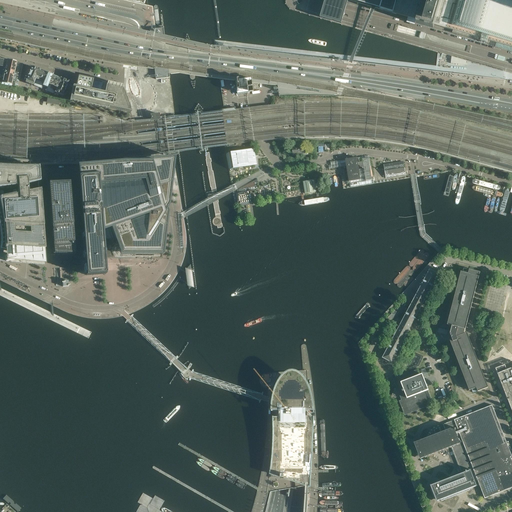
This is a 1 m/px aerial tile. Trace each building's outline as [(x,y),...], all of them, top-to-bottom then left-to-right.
[(444,28),(451,0),(347,0),(410,18),(411,19),(412,20),(413,20),(413,19),(444,28)] [(511,0),(435,0),(424,39),(473,54),(473,53),(489,58),(511,64),(511,0)] [(74,23),(70,23),(56,19),(49,49),(89,58),(96,60),(101,61),(106,62),(111,63),(116,64),(123,34),(74,23)] [(166,53),(165,36),(164,28),(156,29),(150,30),(150,33),(154,68),(156,78),(156,79),(170,78),(169,74),(169,72),(169,70),(166,53)] [(467,61),(452,57),(451,64),(467,65),(467,61)] [(11,86),(16,62),(7,60),(0,58),(0,83),(1,84),(11,86)] [(304,74),(303,64),(302,64),(277,61),(274,61),(276,73),(287,74),(287,76),(295,76),(295,75),(298,76),(298,74),(300,75),(300,74),(304,74)] [(18,87),(23,64),(16,62),(11,86),(18,87)] [(321,66),(317,66),(305,65),(305,64),(306,74),(310,74),(310,73),(310,74),(319,73),(319,72),(320,72),(321,72),(321,66)] [(68,82),(66,81),(62,79),(60,79),(52,76),(52,75),(47,73),(47,74),(39,71),(39,70),(37,69),(33,67),(33,68),(31,67),(31,68),(30,72),(29,72),(28,76),(26,80),(26,81),(25,83),(32,86),(33,84),(35,79),(41,82),(40,83),(43,84),(42,86),(47,88),(48,85),(54,87),(53,88),(56,89),(54,92),(62,96),(62,95),(64,90),(64,91),(66,87),(65,87),(67,82),(68,83),(68,82)] [(108,110),(108,108),(130,112),(130,110),(128,104),(126,98),(124,92),(123,92),(122,86),(121,86),(106,82),(103,82),(103,83),(101,83),(101,82),(100,82),(100,81),(99,81),(98,81),(98,82),(97,82),(95,82),(95,80),(93,80),(78,76),(76,85),(76,87),(72,86),(69,102),(73,102),(72,103),(76,103),(76,104),(80,103),(79,104),(83,104),(83,105),(87,105),(86,106),(90,106),(90,107),(94,107),(93,108),(97,107),(97,108),(101,108),(100,109),(104,109),(104,110),(108,110)] [(253,87),(252,84),(252,83),(251,79),(239,81),(239,80),(236,81),(235,81),(236,84),(236,85),(236,89),(237,89),(237,91),(238,94),(248,93),(248,92),(250,91),(250,92),(253,91),(253,88),(252,87),(253,87)] [(257,161),(256,158),(255,157),(258,156),(258,155),(258,153),(253,154),(252,149),(226,153),(229,170),(231,169),(242,167),(255,165),(254,161),(255,161),(257,161)] [(350,182),(361,180),(358,165),(364,169),(366,181),(373,180),(370,158),(369,158),(362,159),(363,162),(358,163),(357,158),(354,158),(345,159),(346,166),(349,182),(350,182)] [(329,169),(346,166),(345,159),(330,162),(331,165),(329,166),(329,169)] [(0,279),(40,299),(53,306),(55,307),(60,309),(63,310),(65,311),(67,312),(69,313),(72,314),(75,315),(78,316),(81,316),(84,317),(88,318),(91,318),(94,318),(98,318),(101,319),(104,318),(107,318),(109,318),(112,318),(114,317),(117,317),(119,316),(121,316),(124,315),(126,315),(128,314),(130,313),(132,312),(134,312),(137,311),(139,310),(142,308),(145,306),(148,304),(151,302),(154,300),(157,297),(161,295),(164,292),(167,288),(169,285),(172,281),(174,279),(175,277),(177,274),(178,272),(179,269),(180,268),(181,266),(182,264),(183,261),(183,259),(184,256),(185,254),(185,251),(186,248),(186,246),(186,243),(186,240),(186,237),(186,234),(185,230),(185,227),(183,218),(182,213),(179,194),(174,163),(166,163),(140,166),(138,162),(136,162),(125,163),(79,164),(48,164),(34,164),(21,164),(11,164),(0,163),(0,279)] [(406,175),(404,162),(389,165),(384,166),(386,178),(406,175)] [(361,180),(350,182),(350,184),(350,187),(374,183),(373,180),(366,181),(364,169),(358,165),(361,180)] [(445,194),(450,195),(455,174),(451,173),(445,194)] [(462,178),(455,203),(455,204),(456,205),(457,205),(458,205),(459,205),(459,204),(466,178),(465,177),(464,176),(464,177),(463,177),(462,177),(462,178)] [(472,183),(473,183),(498,190),(499,190),(499,189),(500,189),(500,188),(501,188),(501,187),(501,186),(500,186),(500,185),(499,185),(498,185),(474,179),(473,179),(473,180),(472,180),(472,181),(472,182),(472,183)] [(316,192),(314,180),(309,181),(303,182),(305,193),(316,192)] [(473,190),(474,190),(500,196),(501,196),(502,196),(502,195),(502,194),(502,193),(501,192),(475,185),(474,185),(473,185),(473,186),(472,186),(471,187),(472,187),(472,188),(472,189),(473,189),(473,190)] [(245,202),(250,201),(252,201),(251,197),(251,191),(250,190),(255,189),(254,187),(246,188),(246,189),(245,189),(245,188),(244,189),(239,190),(240,192),(238,193),(239,196),(240,203),(245,202)] [(504,212),(504,211),(510,191),(510,190),(509,189),(508,189),(508,188),(507,188),(506,188),(506,189),(505,189),(505,190),(499,210),(499,211),(500,212),(501,212),(502,212),(503,212),(504,212)] [(491,197),(488,211),(488,212),(488,213),(489,213),(490,213),(491,213),(492,213),(492,212),(496,197),(495,196),(494,196),(493,196),(492,196),(491,197)] [(194,288),(192,273),(192,270),(186,269),(186,271),(188,286),(194,288)] [(391,363),(439,274),(430,269),(382,358),(391,363)] [(488,387),(467,333),(465,333),(465,332),(480,272),(469,269),(468,273),(463,272),(461,272),(447,325),(452,326),(451,330),(450,334),(452,339),(449,340),(469,390),(475,388),(476,388),(478,392),(488,387)] [(381,324),(385,328),(390,323),(389,323),(407,303),(403,300),(386,320),(381,324)] [(482,316),(488,317),(487,318),(491,319),(492,312),(489,311),(489,312),(484,310),(482,316)] [(133,314),(132,315),(130,316),(127,320),(126,321),(125,323),(126,323),(128,322),(128,321),(132,317),(132,316),(133,315),(133,314)] [(439,327),(438,333),(447,336),(448,330),(439,327)] [(177,357),(175,358),(173,360),(171,361),(171,362),(170,364),(170,365),(171,365),(172,363),(173,363),(175,361),(176,359),(177,359),(178,357),(178,356),(177,356),(177,357)] [(511,410),(511,367),(507,370),(506,367),(505,365),(496,368),(506,396),(511,410)] [(314,438),(315,417),(313,417),(310,417),(310,413),(314,413),(315,413),(314,395),(313,394),(313,392),(313,390),(312,390),(312,388),(311,386),(310,384),(309,382),(309,381),(308,380),(307,378),(306,377),(305,376),(304,375),(302,373),(301,372),(300,372),(300,371),(299,371),(298,371),(297,371),(296,370),(295,370),(294,370),(293,370),(292,370),(291,371),(290,371),(289,371),(288,372),(287,373),(285,374),(284,375),(283,376),(282,378),(281,380),(280,381),(279,382),(278,384),(278,385),(277,386),(276,388),(276,389),(275,391),(274,392),(274,394),(273,395),(273,397),(273,399),(272,400),(272,401),(272,402),(272,403),(272,405),(272,407),(272,408),(272,411),(273,411),(277,411),(277,416),(274,416),(273,416),(273,430),(273,432),(273,437),(273,441),(273,445),(273,449),(272,453),(272,456),(272,459),(271,463),(271,464),(271,468),(270,471),(270,474),(280,478),(281,477),(284,478),(284,479),(305,486),(306,486),(307,486),(308,487),(311,487),(313,456),(314,438)] [(429,406),(424,392),(428,390),(422,374),(418,376),(416,370),(393,379),(397,389),(399,388),(405,403),(403,404),(407,415),(429,406)] [(511,457),(492,405),(444,424),(446,430),(413,443),(419,459),(420,460),(452,448),(452,446),(461,473),(430,485),(437,502),(469,489),(476,486),(480,485),(485,498),(489,497),(489,499),(501,495),(500,492),(511,488),(511,490),(511,457)] [(3,499),(16,511),(19,511),(22,509),(7,495),(3,499)]
